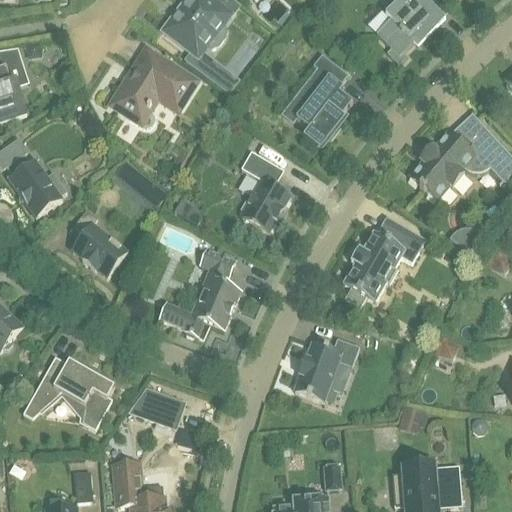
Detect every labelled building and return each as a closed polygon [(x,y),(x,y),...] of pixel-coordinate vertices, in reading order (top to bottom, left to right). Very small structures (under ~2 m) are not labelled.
[(176,26),(166,38),(195,60),(204,48),(208,51),(211,53),(218,50),(225,40),(226,33),(224,31),(223,30),(217,26),(222,20),(227,14),(232,18),(239,9),(228,0),(195,0),(195,1),(191,6),(186,2),(171,23),(176,26)] [(403,56),(413,46),(417,50),(445,23),(422,0),(403,0),(385,18),(391,23),(376,38),(391,52),(386,56),(399,69),(407,60),(403,56)] [(27,59),(32,62),(42,60),(41,45),(25,48),(27,59)] [(0,55),(0,127),(27,118),(16,86),(11,88),(6,73),(23,68),(18,52),(0,55)] [(183,112),(180,110),(195,86),(147,56),(113,109),(130,120),(129,122),(143,131),(144,132),(146,132),(148,132),(151,131),(152,130),(153,129),(154,127),(155,126),(155,125),(155,124),(155,122),(155,121),(154,120),(154,119),(153,118),(152,117),(151,117),(158,106),(178,119),(183,112)] [(322,59),(313,70),(317,73),(297,99),(308,108),(302,116),(302,115),(296,123),(309,134),(307,137),(306,137),(305,138),(323,152),(346,123),(342,120),(352,107),(340,97),(343,92),(340,90),(348,79),(322,59)] [(217,89),(230,98),(240,84),(228,75),(217,89)] [(420,164),(422,166),(409,182),(420,192),(419,193),(424,197),(425,196),(436,205),(450,190),(452,192),(464,178),(462,176),(464,173),(468,175),(472,177),(477,177),(481,177),(486,175),(489,172),(502,185),(499,188),(499,189),(511,177),(511,160),(472,118),(450,138),(448,136),(434,152),(432,150),(420,164)] [(0,157),(0,167),(3,172),(6,171),(13,181),(9,183),(9,184),(10,184),(18,197),(17,197),(26,210),(27,209),(36,221),(35,222),(36,223),(62,204),(62,203),(61,204),(59,200),(66,195),(53,176),(46,181),(35,166),(36,166),(35,165),(31,168),(24,158),(26,156),(18,145),(0,157)] [(254,234),(259,232),(268,238),(276,225),(277,226),(277,225),(276,224),(283,214),(284,214),(284,213),(283,212),(291,200),(275,191),(284,175),(251,156),(241,173),(261,185),(251,203),(246,204),(240,214),(242,218),(240,221),(243,223),(244,228),(254,234)] [(168,198),(126,165),(115,179),(156,213),(168,198)] [(70,235),(81,243),(72,254),(83,263),(82,265),(95,275),(96,274),(108,283),(127,258),(92,230),(97,223),(86,214),(70,235)] [(362,254),(359,252),(350,267),(353,269),(342,287),(351,292),(344,304),(360,313),(366,302),(375,306),(386,288),(389,289),(398,275),(394,273),(401,262),(412,268),(418,257),(419,257),(426,245),(387,222),(377,237),(373,235),(362,254)] [(452,240),(450,243),(469,257),(483,237),(480,235),(476,233),(472,232),(468,232),(463,233),(459,234),(455,237),(452,240)] [(445,265),(458,271),(464,260),(451,253),(445,265)] [(511,266),(511,262),(498,253),(488,269),(504,279),(511,266)] [(235,267),(207,254),(200,269),(210,273),(206,283),(212,285),(206,299),(201,297),(192,319),(166,308),(165,311),(162,310),(158,319),(161,320),(160,323),(185,334),(184,336),(203,344),(209,329),(223,335),(240,296),(221,288),(225,279),(229,281),(235,267)] [(0,309),(0,356),(2,354),(9,353),(13,349),(13,343),(23,332),(0,309)] [(460,348),(443,340),(435,357),(452,365),(460,348)] [(299,379),(300,380),(294,396),(323,406),(338,366),(352,372),(359,351),(337,343),(333,354),(312,347),(306,363),(305,363),(299,379)] [(114,391),(98,382),(69,365),(67,369),(55,362),(23,419),(32,424),(63,398),(85,410),(82,428),(88,431),(95,435),(112,405),(108,402),(114,391)] [(344,410),(351,382),(339,379),(332,407),(344,410)] [(146,393),(129,417),(176,434),(185,407),(146,393)] [(404,410),(398,433),(417,438),(419,430),(425,431),(429,417),(404,410)] [(266,461),(285,448),(265,417),(245,430),(266,461)] [(404,437),(384,438),(385,458),(405,457),(404,437)] [(139,468),(114,470),(116,511),(118,511),(131,511),(164,511),(164,503),(146,504),(142,500),(139,468)] [(437,511),(438,509),(447,509),(447,511),(450,511),(462,511),(459,470),(435,472),(435,469),(402,472),(403,490),(392,491),(394,511),(437,511)] [(339,470),(324,471),(326,495),(341,494),(339,470)] [(76,507),(93,506),(90,476),(74,478),(76,507)] [(294,510),(275,511),(328,511),(327,502),(294,505),(294,510)]
